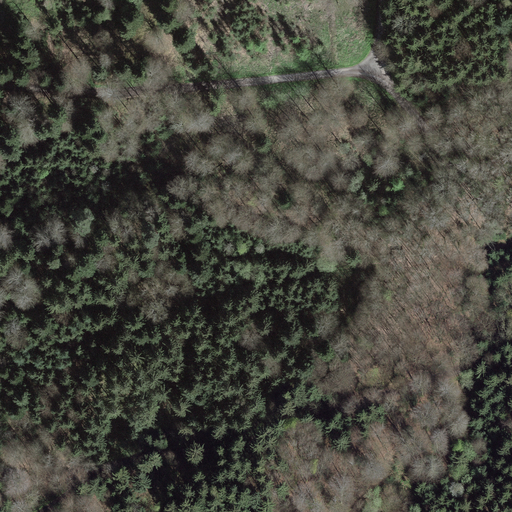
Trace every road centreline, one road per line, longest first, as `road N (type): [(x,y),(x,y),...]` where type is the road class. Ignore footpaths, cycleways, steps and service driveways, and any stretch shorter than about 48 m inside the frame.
road 1 (track): [(0,299),(195,303),(233,296),(257,278),(358,257),(511,246)]
road 2 (track): [(511,346),(223,450),(135,454),(42,511)]
road 3 (track): [(0,84),(137,89),(369,69)]
road 4 (track): [(352,406),(344,340),(358,257),(305,223),(234,206)]
road 5 (track): [(369,69),(430,134),(511,156)]
